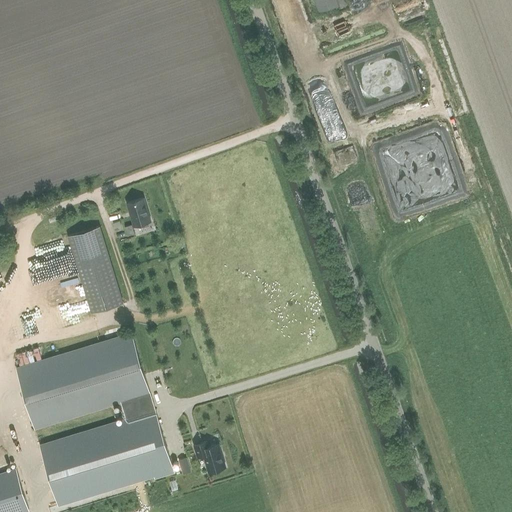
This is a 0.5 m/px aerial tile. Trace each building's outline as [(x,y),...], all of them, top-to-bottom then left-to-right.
[(314,0),(319,13),(337,7),(334,0),(314,0)] [(127,203),(134,226),(151,221),(144,198),(127,203)] [(134,233),(132,225),(125,227),(128,235),(134,233)] [(91,313),(124,303),(100,226),(68,235),(91,313)] [(59,274),(65,273),(56,238),(30,245),(33,255),(27,257),(28,263),(32,262),(39,288),(46,286),(46,284),(60,280),(59,274)] [(0,328),(3,339),(55,325),(46,290),(39,292),(31,263),(0,271),(0,328)] [(132,335),(17,370),(35,429),(121,403),(150,394),(132,335)] [(127,420),(40,446),(58,504),(154,474),(155,478),(175,472),(151,394),(121,403),(127,420)] [(207,441),(194,445),(198,457),(205,455),(209,472),(225,467),(218,444),(209,447),(207,441)] [(191,471),(187,458),(178,460),(182,474),(191,471)] [(0,511),(17,511),(29,509),(17,470),(0,474),(0,511)] [(170,482),(172,491),(178,489),(176,480),(170,482)]
